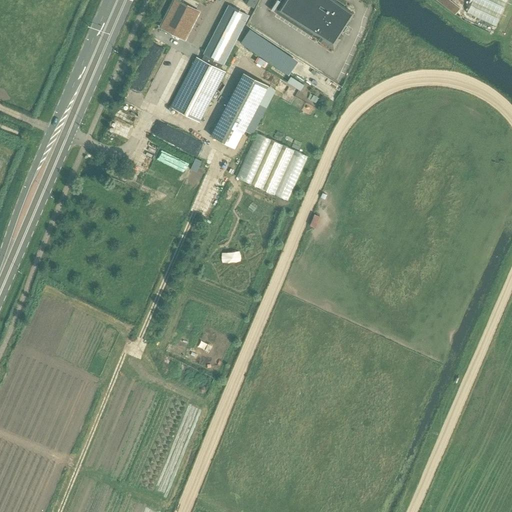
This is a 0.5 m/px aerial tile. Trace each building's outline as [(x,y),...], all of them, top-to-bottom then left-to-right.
[(176,0),(173,0),(160,27),(181,38),(195,10),(176,0)] [(208,0),(190,0),(190,1),(207,10),(212,2),(208,0)] [(285,0),(283,3),(278,0),(277,0),(271,11),(276,14),(280,8),(314,30),(311,35),(333,50),(340,40),(335,36),(351,12),(343,6),(346,2),(343,0),(285,0)] [(438,0),(455,13),(461,7),(452,0),(438,0)] [(223,64),(248,15),(229,5),(204,55),(223,64)] [(249,29),(239,44),(267,62),(277,47),(249,29)] [(225,72),(196,57),(171,107),(200,122),(225,72)] [(245,130),(242,128),(265,84),(243,73),(211,135),(236,148),(245,130)] [(291,77),(288,82),(301,89),(303,84),(291,77)] [(113,132),(127,137),(130,126),(116,121),(113,132)] [(195,158),(191,168),(197,170),(201,159),(195,158)] [(314,213),(309,224),(317,228),(322,216),(314,213)]
